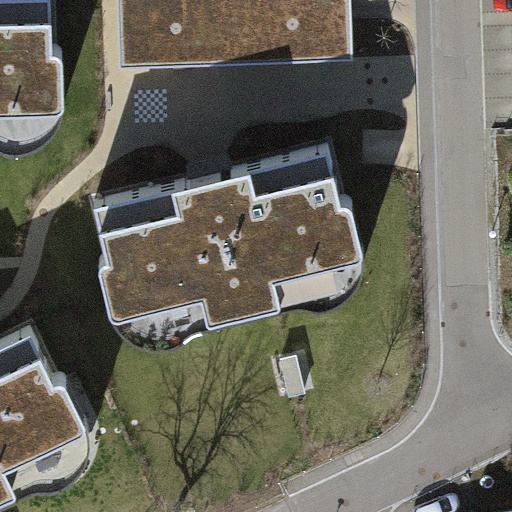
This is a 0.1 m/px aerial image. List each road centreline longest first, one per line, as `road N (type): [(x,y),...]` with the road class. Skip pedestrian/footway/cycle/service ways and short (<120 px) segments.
road 1 (residential): [(460,0),(469,356),(493,429)]
road 2 (residential): [(493,429),(349,498)]
